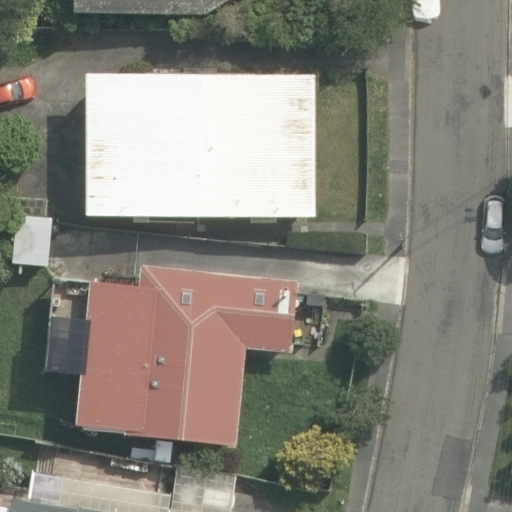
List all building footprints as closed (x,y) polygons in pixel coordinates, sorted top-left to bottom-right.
[(74,0),(74,14),(207,15),(229,0),(74,0)] [(315,75),(86,76),(86,217),(315,217),(315,75)] [(59,215),(25,215),(24,269),(58,269),(59,215)] [(90,373),(86,373),(81,431),(237,447),(247,350),(292,353),(299,282),(144,265),(141,276),(99,277),(90,373)] [(82,307),(34,305),(31,373),(79,376),(82,307)] [(0,511),(170,511),(174,494),(34,471),(29,503),(16,501),(14,510),(0,508),(0,511)]
